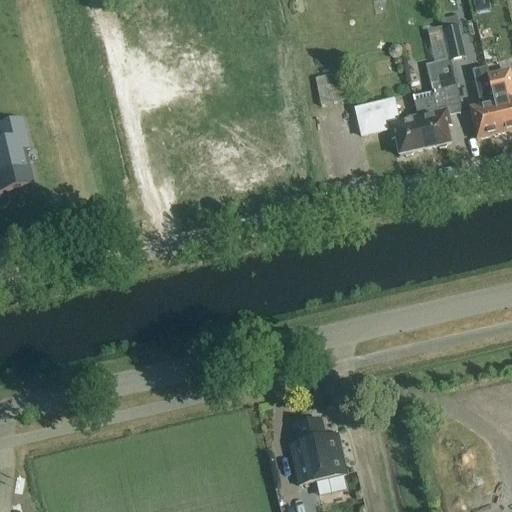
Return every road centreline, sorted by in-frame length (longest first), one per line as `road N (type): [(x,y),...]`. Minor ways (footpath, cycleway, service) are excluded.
road 1 (unclassified): [(511,168),(0,286)]
road 2 (residential): [(511,296),(0,414)]
road 3 (track): [(339,336),(384,511)]
